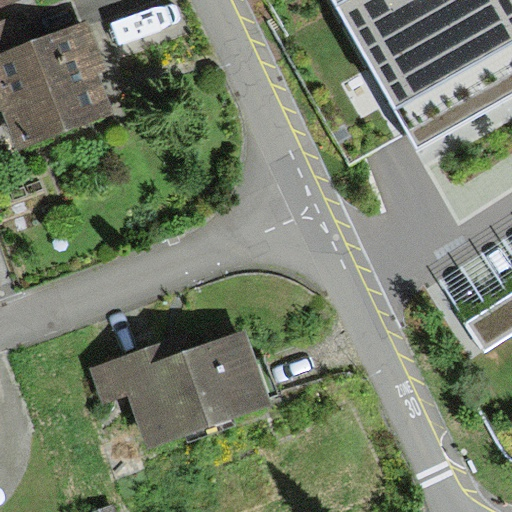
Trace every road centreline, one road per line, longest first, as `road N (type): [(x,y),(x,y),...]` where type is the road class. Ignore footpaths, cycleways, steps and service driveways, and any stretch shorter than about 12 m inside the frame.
road 1 (residential): [(0,327),(314,210)]
road 2 (residential): [(458,511),(314,210)]
road 3 (residential): [(314,210),(215,0)]
